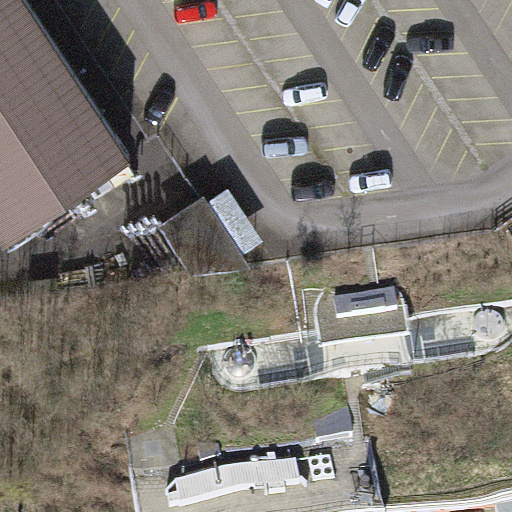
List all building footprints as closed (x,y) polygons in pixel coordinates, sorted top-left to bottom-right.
[(136,150),(35,0),(0,0),(0,226),(6,236),(136,150)] [(204,190),(160,219),(184,258),(223,266),(251,262),(204,190)] [(212,347),(216,376),(225,386),(237,392),(407,367),(502,353),(511,347),(511,301),(411,316),(408,300),(397,283),(328,293),(317,306),(319,331),(212,347)] [(382,511),(371,440),(365,403),(357,404),(350,405),(316,410),(128,439),(138,502),(139,511),(382,511)] [(511,417),(371,440),(382,511),(412,511),(511,498),(511,417)] [(0,511),(139,511),(138,502),(0,486),(0,511)]
